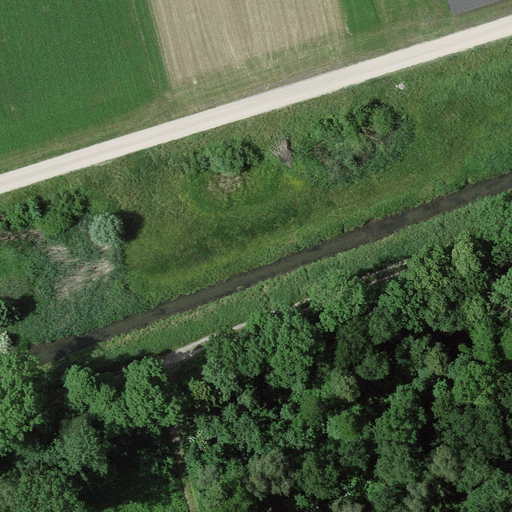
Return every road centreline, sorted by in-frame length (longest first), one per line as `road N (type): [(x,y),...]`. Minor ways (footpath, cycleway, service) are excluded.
road 1 (track): [(0,421),(511,227)]
road 2 (track): [(511,25),(0,186)]
road 3 (track): [(165,357),(193,511)]
